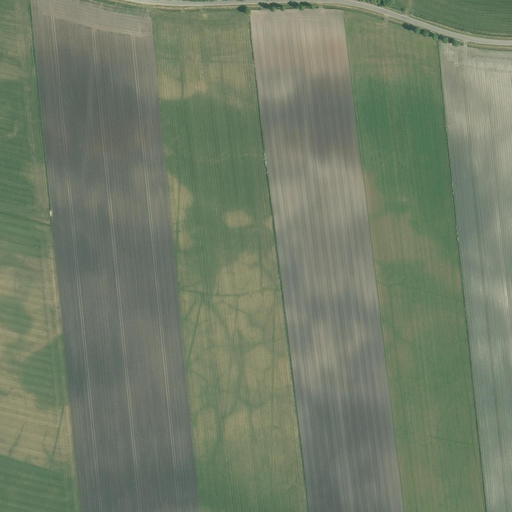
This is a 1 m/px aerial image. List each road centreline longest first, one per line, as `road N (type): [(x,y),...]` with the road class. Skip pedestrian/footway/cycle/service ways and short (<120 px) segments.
road 1 (unclassified): [(333,0),(463,38),(511,43)]
road 2 (unclassified): [(139,0),(298,0)]
